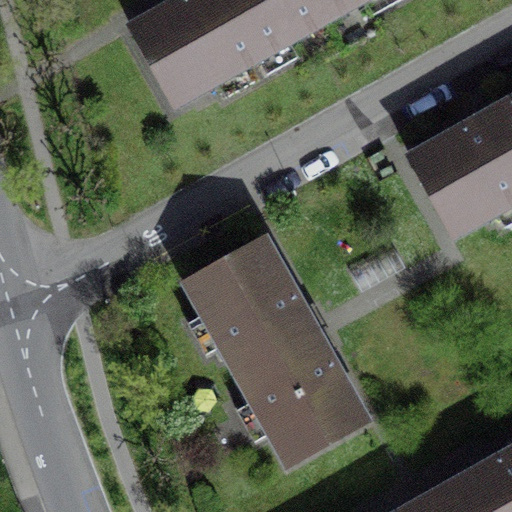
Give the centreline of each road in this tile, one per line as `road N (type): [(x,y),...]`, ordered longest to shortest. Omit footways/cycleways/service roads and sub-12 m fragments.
road 1 (residential): [(15,305),(511,31)]
road 2 (residential): [(15,305),(81,511)]
